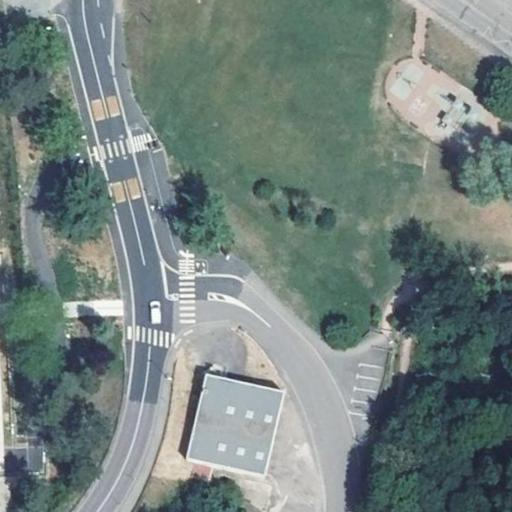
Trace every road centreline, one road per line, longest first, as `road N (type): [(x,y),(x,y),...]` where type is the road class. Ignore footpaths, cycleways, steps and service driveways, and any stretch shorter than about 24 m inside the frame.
road 1 (residential): [(150,298),(235,299),(277,332),(324,410),(338,511)]
road 2 (residential): [(88,0),(88,37),(150,298)]
road 3 (residential): [(150,298),(140,415),(124,466),(97,511)]
